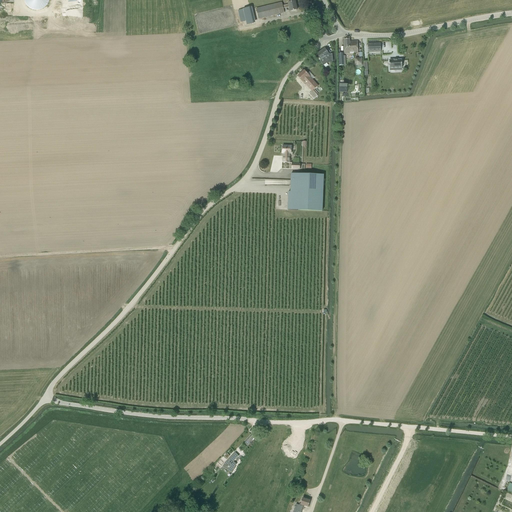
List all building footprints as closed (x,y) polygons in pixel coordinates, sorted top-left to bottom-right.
[(295,1),(288,3),(288,5),(283,6),(282,2),(256,9),(259,19),(285,13),(284,9),(289,8),(290,12),(294,11),(296,11),(296,10),(297,10),(295,1)] [(344,53),(358,53),(357,41),(350,41),(350,39),(344,40),(344,53)] [(380,52),(380,46),(380,44),(368,44),(368,52),(380,52)] [(325,48),(316,54),(320,60),(319,60),(323,66),(327,63),(327,62),(330,61),(331,63),(333,61),(332,54),(329,54),(325,48)] [(402,68),(402,60),(397,60),(394,60),(389,60),(390,69),(390,68),(390,71),(394,71),(394,68),(402,68)] [(309,72),(307,74),(304,71),(303,71),(301,72),(301,73),(298,76),(304,83),(312,91),(309,94),(314,99),(317,96),(313,91),(318,86),(312,80),(314,78),(309,72)] [(339,92),(347,92),(348,83),(339,83),(339,92)] [(291,153),(291,146),(282,146),(282,153),(284,153),(284,156),(283,156),(283,162),(289,163),(290,153),(291,153)] [(291,174),(291,186),(291,192),(289,192),(288,210),(322,211),(324,175),(291,174)] [(245,443),(247,446),(254,438),(252,435),(245,443)] [(236,465),(233,462),(239,456),(235,453),(222,467),(231,472),(236,465)] [(302,498),(300,505),(303,506),(308,508),(310,501),(302,498)]
